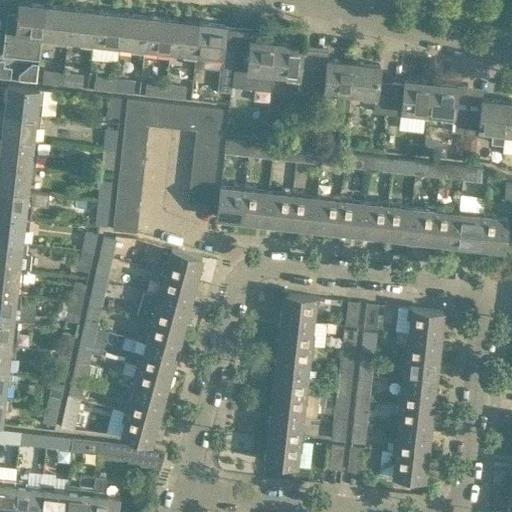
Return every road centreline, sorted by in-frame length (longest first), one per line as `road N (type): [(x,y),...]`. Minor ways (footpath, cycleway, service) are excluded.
road 1 (residential): [(449,511),(467,492),(490,304),(475,289),(267,264),(236,289),(190,455)]
road 2 (residential): [(511,58),(291,0)]
road 3 (residential): [(179,494),(375,511)]
